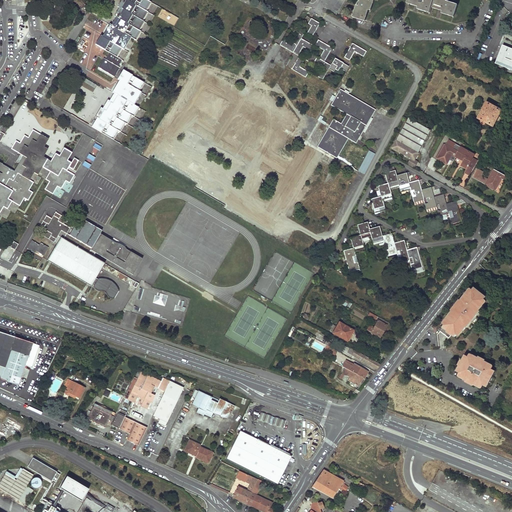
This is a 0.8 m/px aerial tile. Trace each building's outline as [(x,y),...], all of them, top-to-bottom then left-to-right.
[(150,2),(147,0),(124,0),(120,8),(121,9),(112,26),(108,24),(101,36),(99,35),(94,44),(108,52),(104,59),(102,58),(98,67),(113,76),(118,67),(117,66),(120,60),(117,58),(122,48),(124,50),(131,37),(136,40),(141,31),(139,30),(144,21),(143,20),(147,11),(145,11),(150,2)] [(359,0),(358,7),(355,6),(351,17),(364,21),(368,10),(370,11),(373,0),(376,0),(377,0),(409,0),(409,3),(420,7),(419,9),(431,13),(433,7),(444,11),(444,13),(455,17),(459,4),(448,0),(447,0),(435,0),(434,0),(359,0)] [(91,9),(82,4),(80,8),(89,13),(91,9)] [(311,19),(308,25),(311,26),(306,35),(312,38),(319,23),(311,19)] [(280,46),(293,53),(300,38),(307,42),(308,39),(299,34),(293,44),(283,39),(280,46)] [(301,39),(293,53),(298,56),(303,47),(310,51),(313,46),(301,39)] [(324,62),(332,48),(318,41),(315,46),(324,50),(319,59),(316,58),(312,66),(320,70),(316,76),(323,80),(329,68),(343,75),(342,77),(342,78),(348,67),(334,59),(331,66),(324,62)] [(350,61),(354,53),(364,57),(366,51),(351,44),(345,59),(350,61)] [(511,48),(502,44),(494,62),(511,70),(511,48)] [(485,63),(487,57),(481,54),(478,60),(485,63)] [(298,58),(291,69),(305,78),(308,73),(298,67),(302,61),(298,58)] [(96,117),(91,127),(100,132),(104,134),(112,139),(118,130),(120,131),(124,122),(126,123),(131,115),(133,115),(138,106),(133,104),(140,91),(138,90),(143,82),(121,69),(117,78),(118,79),(111,91),(113,92),(108,101),(107,100),(102,108),(99,107),(94,117),(96,117)] [(202,73),(175,126),(257,168),(244,192),(253,197),(264,175),(280,183),(269,204),(282,211),(316,147),(308,143),(312,136),(309,135),(305,142),(304,141),(292,163),(270,151),(288,117),(202,73)] [(358,144),(375,108),(339,91),(331,107),(346,114),(341,124),(332,119),(318,148),(338,158),(347,139),(358,144)] [(500,111),(486,104),(478,119),(493,127),(500,111)] [(432,131),(410,119),(394,149),(406,155),(407,151),(414,154),(412,158),(413,158),(417,160),(432,131)] [(38,134),(31,130),(27,138),(23,135),(18,144),(29,150),(38,134)] [(0,213),(4,207),(8,208),(12,201),(20,206),(24,197),(28,200),(33,191),(29,189),(33,182),(29,180),(33,173),(38,175),(41,168),(48,172),(44,179),(47,182),(44,189),(53,193),(57,187),(59,188),(64,181),(68,183),(73,175),(65,170),(69,162),(66,160),(70,153),(62,148),(57,155),(54,154),(50,162),(42,157),(46,149),(42,147),(46,139),(38,134),(29,150),(18,144),(14,142),(10,150),(24,158),(20,166),(23,167),(19,174),(16,172),(11,180),(7,178),(3,186),(0,183),(0,173),(0,174),(0,173),(0,165),(1,164),(0,163),(0,213)] [(456,145),(449,141),(446,146),(454,150),(456,145)] [(446,146),(444,145),(436,159),(438,160),(446,146)] [(462,148),(456,145),(454,150),(446,146),(438,160),(447,165),(450,159),(448,158),(450,155),(452,156),(456,158),(457,158),(462,148)] [(475,155),(462,148),(457,158),(462,161),(463,160),(464,158),(467,159),(466,161),(463,167),(468,169),(471,171),(477,161),(473,159),(475,155)] [(365,175),(374,153),(368,151),(359,172),(365,175)] [(89,170),(126,188),(132,177),(128,175),(128,173),(124,171),(122,175),(115,172),(112,178),(100,172),(102,169),(104,170),(107,164),(95,158),(89,170)] [(417,160),(413,158),(410,165),(417,168),(421,161),(417,160)] [(483,172),(477,169),(472,178),(486,185),(488,180),(481,176),(483,172)] [(505,176),(494,170),(488,180),(486,185),(495,190),(501,179),(503,180),(505,176)] [(390,174),(387,175),(390,185),(390,188),(400,185),(398,177),(396,172),(390,174)] [(407,174),(398,177),(400,185),(401,189),(411,186),(410,184),(407,174)] [(419,181),(410,184),(411,186),(416,203),(425,200),(422,191),(419,181)] [(390,185),(380,188),(381,191),(383,197),(384,200),(393,197),(390,188),(390,185)] [(432,188),(422,191),(425,200),(428,210),(437,207),(435,198),(432,188)] [(234,210),(270,229),(279,212),(243,193),(234,210)] [(444,195),(435,198),(437,207),(438,210),(440,217),(449,214),(447,205),(444,195)] [(380,198),(373,200),(377,213),(387,210),(385,203),(384,200),(383,197),(380,198)] [(456,202),(447,205),(449,214),(452,224),(462,221),(456,202)] [(102,231),(80,218),(72,230),(63,225),(66,219),(55,213),(52,219),(46,216),(40,227),(46,231),(43,236),(57,244),(47,261),(91,287),(92,285),(95,279),(104,264),(93,257),(95,253),(132,276),(142,259),(123,248),(122,250),(117,248),(118,247),(118,246),(117,245),(117,244),(100,234),(102,231)] [(369,226),(359,229),(362,239),(364,248),(374,245),(370,231),(369,226)] [(379,228),(370,231),(374,245),(376,250),(385,247),(382,238),(379,228)] [(392,235),(382,238),(385,247),(388,257),(397,254),(394,245),(392,235)] [(362,239),(352,242),(355,251),(358,261),(367,258),(364,248),(362,239)] [(40,246),(32,241),(27,249),(36,254),(37,252),(44,257),(49,249),(41,244),(40,246)] [(404,242),(394,245),(397,254),(400,264),(409,262),(406,251),(404,242)] [(416,248),(406,251),(409,262),(412,271),(422,268),(416,248)] [(355,251),(346,254),(351,273),(361,270),(358,261),(355,251)] [(96,279),(95,279),(92,285),(93,286),(92,287),(93,288),(94,290),(95,291),(96,292),(99,292),(101,292),(102,293),(104,294),(105,295),(106,297),(108,299),(110,300),(112,300),(118,290),(117,288),(116,286),(114,284),(112,282),(109,280),(106,279),(102,279),(99,279),(96,279)] [(474,288),(469,294),(467,293),(460,301),(462,302),(454,312),(453,311),(446,319),(448,320),(440,330),(449,338),(453,334),(456,336),(461,329),(463,331),(483,306),(481,304),(486,297),(474,288)] [(155,295),(153,303),(165,306),(167,299),(175,301),(173,309),(184,311),(185,308),(182,307),(184,300),(159,294),(158,296),(155,295)] [(395,304),(385,299),(381,306),(391,312),(395,304)] [(415,317),(397,306),(393,313),(411,324),(415,317)] [(387,323),(379,318),(377,321),(386,326),(388,323),(387,323)] [(386,326),(377,321),(373,328),(372,327),(371,329),(369,328),(368,331),(380,338),(386,326)] [(353,332),(338,323),(333,334),(346,342),(353,332)] [(31,343),(0,332),(0,378),(17,385),(27,355),(31,343)] [(380,365),(358,353),(357,354),(359,355),(358,357),(364,360),(362,362),(377,370),(380,365)] [(458,371),(465,375),(463,378),(479,387),(480,384),(486,387),(495,371),(488,367),(490,364),(474,355),(473,358),(467,355),(458,371)] [(363,379),(364,379),(367,372),(354,365),(353,368),(345,363),(343,367),(343,368),(363,379)] [(363,379),(343,368),(341,371),(343,372),(339,378),(342,380),(343,376),(347,377),(349,378),(348,381),(358,387),(363,379)] [(182,388),(160,378),(159,382),(138,372),(135,379),(133,378),(123,399),(133,404),(141,407),(146,410),(152,395),(149,393),(151,389),(153,390),(153,388),(162,392),(151,416),(159,419),(157,423),(164,426),(182,388)] [(84,388),(67,380),(64,386),(67,388),(64,393),(74,398),(75,396),(79,398),(84,388)] [(199,391),(196,390),(193,397),(196,398),(192,405),(199,408),(197,411),(204,415),(204,413),(211,416),(213,412),(227,419),(233,405),(219,398),(218,402),(212,399),(213,397),(199,391)] [(113,414),(93,404),(85,419),(89,421),(88,422),(98,426),(98,425),(103,428),(105,424),(108,425),(113,414)] [(141,407),(133,404),(130,410),(138,414),(141,407)] [(266,415),(261,413),(258,420),(264,422),(269,424),(271,417),(266,415)] [(145,428),(116,414),(110,426),(128,434),(125,440),(136,446),(145,428)] [(280,419),(274,418),(272,425),(277,427),(282,429),(285,421),(280,419)] [(291,457),(240,432),(226,459),(277,485),(291,457)] [(200,445),(191,441),(186,451),(194,455),(194,454),(197,455),(196,457),(208,463),(212,453),(207,450),(206,452),(199,449),(200,445)] [(4,474),(0,481),(0,491),(17,501),(25,487),(32,475),(22,469),(15,481),(4,474)] [(244,473),(239,471),(236,478),(241,480),(244,473)] [(317,479),(312,486),(333,497),(339,488),(345,491),(348,487),(343,484),(344,482),(323,471),(317,479)] [(88,489),(66,477),(59,488),(81,501),(88,489)] [(36,478),(35,478),(34,478),(33,479),(31,479),(31,480),(30,482),(30,483),(30,484),(30,485),(31,487),(32,487),(33,488),(34,488),(36,488),(37,488),(38,487),(39,487),(40,486),(40,484),(40,483),(40,482),(39,480),(39,479),(38,479),(36,478)] [(247,492),(237,487),(232,498),(240,502),(246,504),(256,482),(253,481),(252,484),(251,484),(247,492)] [(256,482),(246,504),(256,509),(262,511),(275,511),(270,508),(272,503),(254,495),(256,491),(258,492),(261,484),(257,482),(256,482)] [(25,487),(17,501),(24,505),(32,490),(25,487)] [(323,508),(321,502),(318,503),(317,501),(312,503),(310,508),(311,509),(309,511),(320,511),(320,509),(323,508)]
